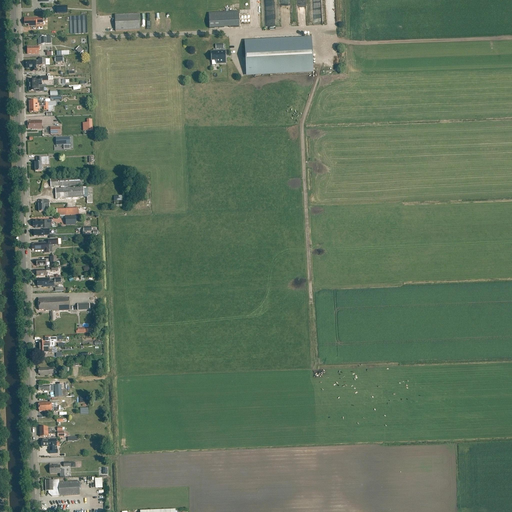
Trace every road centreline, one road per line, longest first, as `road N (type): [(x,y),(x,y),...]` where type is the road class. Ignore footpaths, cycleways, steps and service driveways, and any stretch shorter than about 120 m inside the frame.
road 1 (secondary): [(32,511),(13,0)]
road 2 (track): [(323,29),(325,64),(301,124),(311,304)]
